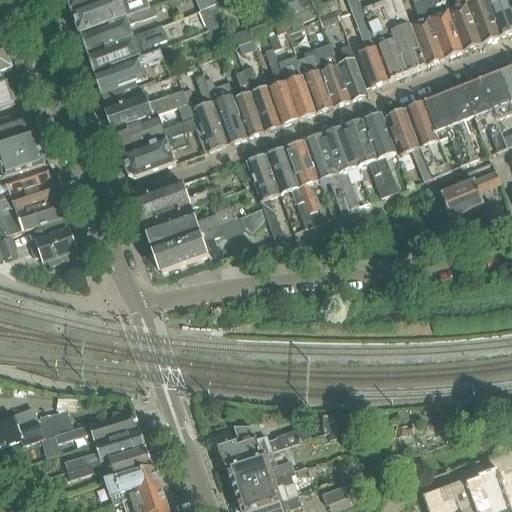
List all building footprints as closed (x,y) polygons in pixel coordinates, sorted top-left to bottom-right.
[(67,0),(73,13),(109,0),(67,0)] [(109,0),(73,13),(80,34),(132,15),(129,7),(147,0),(109,0)] [(194,0),(199,13),(216,7),(213,0),(194,0)] [(390,84),(377,51),(378,50),(363,12),(357,0),(351,0),(347,2),(368,52),(369,54),(359,58),(372,92),(390,84)] [(411,28),(412,27),(400,0),(394,0),(381,5),(393,35),(396,43),(409,77),(427,70),(411,28)] [(448,12),(465,54),(483,47),(464,0),(454,0),(458,8),(448,12)] [(464,0),(483,47),(502,40),(485,0),(478,0),(476,1),(475,0),(464,0)] [(485,0),(502,40),(511,35),(511,10),(508,0),(485,0)] [(448,12),(439,16),(432,1),(424,4),(447,62),(465,54),(448,12)] [(411,28),(427,70),(447,62),(424,4),(415,8),(421,24),(412,27),(411,28)] [(396,43),(393,35),(381,5),(363,12),(378,50),(377,51),(390,84),(409,77),(396,43)] [(132,15),(80,34),(81,39),(82,38),(88,54),(134,37),(131,29),(158,19),(154,7),(132,15)] [(216,7),(199,13),(207,34),(224,27),(216,7)] [(310,9),(291,17),(296,28),(315,20),(310,9)] [(336,15),(320,20),(323,29),(339,23),(336,15)] [(286,24),(275,28),(279,37),(289,33),(286,24)] [(168,44),(165,35),(162,27),(134,37),(88,54),(87,54),(95,76),(141,57),(140,54),(168,44)] [(269,27),(252,33),(256,43),(273,37),(269,27)] [(304,28),(287,34),(291,43),(307,37),(304,28)] [(249,32),(235,37),(239,49),(253,44),(249,32)] [(0,111),(15,106),(9,86),(1,89),(0,85),(0,75),(13,71),(0,33),(0,111)] [(278,37),(270,40),(274,52),(282,50),(278,37)] [(338,67),(331,45),(312,52),(335,110),(352,104),(338,67)] [(345,64),(338,67),(352,104),(369,98),(350,49),(341,53),(345,64)] [(300,123),(283,73),(274,52),(266,54),(278,89),(270,92),(269,92),(283,129),(300,123)] [(312,52),(304,55),(306,59),(298,61),(300,67),(299,67),(318,116),(335,110),(312,52)] [(142,60),(141,57),(95,76),(102,97),(148,81),(145,69),(164,63),(161,54),(142,60)] [(299,67),(283,73),(300,123),(318,116),(299,67)] [(252,70),(243,73),(245,76),(267,135),(283,129),(269,92),(270,92),(269,89),(259,92),(252,70)] [(511,105),(511,104),(511,70),(499,76),(511,105)] [(249,141),(267,135),(245,76),(237,79),(241,90),(240,90),(243,98),(235,101),(249,141)] [(497,123),(511,116),(511,108),(511,105),(499,76),(480,83),(497,123)] [(206,84),(204,79),(196,82),(205,109),(198,112),(194,113),(209,155),(230,148),(206,84)] [(229,86),(216,91),(212,81),(206,84),(230,148),(249,141),(235,101),(229,86)] [(499,155),(507,152),(497,123),(480,83),(462,91),(473,120),(474,120),(480,134),(489,130),(499,155)] [(190,91),(184,93),(188,106),(191,105),(194,113),(198,112),(190,91)] [(470,166),(471,165),(478,163),(462,125),(473,120),(462,91),(443,98),(470,166)] [(113,133),(159,118),(187,108),(182,94),(149,106),(146,98),(131,102),(128,95),(106,104),(108,110),(106,111),(113,133)] [(450,140),(462,169),(470,166),(443,98),(425,105),(440,144),(450,140)] [(440,144),(425,105),(406,113),(433,181),(441,178),(438,169),(429,148),(440,144)] [(406,113),(388,120),(402,159),(413,154),(425,184),(433,181),(406,113)] [(382,116),(363,123),(389,198),(399,194),(385,160),(397,156),(382,116)] [(122,158),(185,137),(195,134),(191,123),(164,133),(159,118),(113,133),(122,158)] [(0,124),(0,147),(36,136),(30,119),(16,124),(14,119),(0,124)] [(343,130),(357,170),(369,166),(382,201),(389,198),(363,123),(343,130)] [(324,137),(351,212),(360,209),(347,174),(357,170),(343,130),(324,137)] [(0,184),(47,169),(41,150),(36,136),(0,147),(0,184)] [(185,137),(122,158),(129,178),(137,182),(177,167),(171,153),(188,147),(185,137)] [(351,212),(324,137),(304,144),(319,185),(330,180),(339,205),(344,218),(352,215),(351,212)] [(285,151),(313,229),(322,226),(317,213),(318,213),(309,188),(319,185),(304,144),(285,151)] [(292,193),(302,218),(306,231),(313,229),(285,151),(266,158),(280,198),(292,193)] [(247,165),(253,182),(275,241),(284,237),(270,201),(280,198),(266,158),(247,165)] [(448,164),(438,169),(441,178),(452,173),(448,164)] [(238,168),(245,185),(253,182),(247,165),(238,168)] [(0,184),(0,201),(53,185),(47,169),(0,184)] [(497,175),(442,197),(452,220),(485,207),(480,195),(502,187),(497,175)] [(53,185),(0,201),(0,216),(1,219),(58,202),(53,185)] [(189,200),(184,186),(137,203),(145,226),(192,210),(193,211),(215,203),(230,199),(227,189),(208,194),(189,200)] [(436,188),(426,191),(429,199),(439,195),(436,188)] [(0,240),(9,238),(10,239),(65,220),(58,202),(1,219),(2,221),(3,220),(6,228),(0,229),(0,240)] [(198,225),(193,211),(192,210),(145,226),(154,251),(238,221),(233,209),(216,215),(217,218),(198,225)] [(224,237),(241,231),(245,229),(252,235),(264,220),(262,213),(238,221),(154,251),(163,276),(210,259),(205,245),(224,238),(224,237)] [(77,254),(69,231),(36,243),(38,247),(33,249),(37,260),(41,258),(44,266),(49,264),(51,269),(70,263),(68,257),(77,254)] [(284,237),(275,241),(278,250),(287,246),(284,237)] [(12,241),(1,246),(6,261),(17,257),(12,241)] [(56,438),(57,439),(59,446),(92,435),(95,443),(91,445),(92,446),(95,444),(96,447),(141,433),(134,414),(97,425),(97,426),(90,428),(90,427),(56,438)] [(49,417),(38,423),(39,426),(46,442),(56,440),(57,439),(56,438),(50,420),(49,417)] [(23,449),(46,442),(39,426),(21,433),(16,418),(0,424),(0,450),(21,443),(23,449)] [(326,418),(326,428),(328,436),(339,433),(339,418),(326,418)] [(447,438),(445,438),(447,446),(458,442),(457,424),(445,425),(447,438)] [(398,430),(396,439),(421,436),(420,425),(412,426),(413,428),(398,430)] [(238,440),(217,447),(223,463),(226,470),(267,457),(301,446),(300,444),(312,440),(309,432),(303,432),(269,443),(267,439),(257,442),(253,430),(235,430),(238,440)] [(65,464),(69,475),(146,449),(141,433),(96,447),(99,454),(65,464)] [(103,482),(153,467),(146,449),(69,475),(71,483),(101,474),(103,482)] [(0,457),(0,470),(2,473),(8,466),(9,465),(0,457)] [(227,472),(225,477),(227,483),(232,485),(233,485),(236,493),(295,473),(291,464),(275,469),(276,471),(272,472),(267,457),(226,470),(227,472)] [(463,485),(423,499),(428,511),(511,511),(511,467),(498,473),(498,472),(481,478),(481,479),(479,480),(480,482),(464,487),(463,485)] [(148,495),(159,492),(156,483),(157,480),(153,469),(107,482),(115,507),(120,505),(137,500),(135,496),(147,492),(148,495)] [(238,502),(235,507),(237,511),(257,511),(282,503),(299,498),(294,485),(292,479),(296,477),(297,480),(309,476),(307,469),(295,473),(236,493),(239,502),(238,502)] [(345,489),(323,497),(327,509),(350,500),(345,489)] [(168,511),(161,493),(160,493),(159,492),(148,495),(147,492),(135,496),(137,500),(120,505),(121,509),(126,508),(127,511),(168,511)] [(285,511),(286,511),(290,510),(290,511),(291,511),(303,508),(299,498),(282,503),(257,511),(285,511)]
